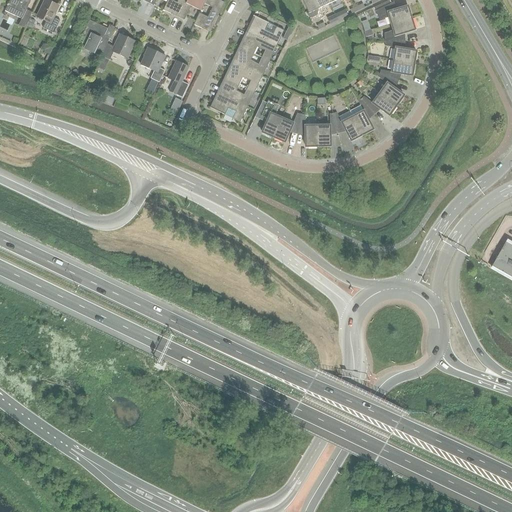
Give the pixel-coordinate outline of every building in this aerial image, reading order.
[(31,0),(10,0),(5,11),(22,19),(18,26),(24,28),(32,13),(26,10),(31,0)] [(45,0),(44,0),(37,17),(46,21),(43,28),(54,33),(60,21),(53,18),(59,6),(45,0)] [(167,0),(163,10),(179,18),(187,0),(177,0),(177,3),(170,0),(167,0)] [(206,0),(187,0),(179,18),(184,20),(191,6),(201,11),(204,4),(206,0)] [(224,3),(218,0),(206,0),(204,4),(212,8),(208,18),(199,13),(194,25),(210,33),(215,23),(218,24),(221,17),(218,16),(224,3)] [(319,9),(314,0),(301,0),(308,13),(307,14),(307,15),(308,16),(309,17),(310,17),(311,18),(312,18),(313,18),(314,18),(315,17),(316,16),(317,15),(318,14),(318,13),(318,12),(319,9)] [(327,0),(314,0),(319,9),(329,4),(327,0)] [(391,25),(411,18),(407,7),(394,11),(393,9),(391,4),(377,10),(382,20),(389,18),(391,25)] [(345,10),(335,15),(337,21),(348,15),(345,10)] [(330,24),(337,21),(335,15),(327,19),(330,24)] [(254,17),(247,32),(276,46),(284,31),(276,27),(273,34),(265,30),(268,23),(253,16),(254,17)] [(30,18),(26,26),(32,28),(36,21),(30,18)] [(415,30),(411,18),(391,25),(393,31),(386,33),(387,43),(402,42),(402,36),(401,34),(415,30)] [(97,50),(103,53),(107,44),(110,39),(104,36),(107,29),(89,20),(83,33),(85,34),(80,45),(96,52),(97,50)] [(317,30),(327,26),(325,22),(316,26),(317,30)] [(269,62),(276,46),(247,32),(240,47),(254,54),(257,48),(265,52),(262,58),(269,62)] [(107,44),(103,53),(101,57),(103,58),(109,60),(109,61),(113,52),(127,59),(131,51),(132,51),(136,43),(119,35),(114,47),(107,44)] [(403,47),(402,42),(387,43),(387,47),(395,48),(393,60),(414,64),(416,52),(402,49),(403,47)] [(240,47),(233,63),(262,77),(269,62),(262,58),(259,65),(251,61),(254,54),(240,47)] [(144,57),(140,65),(154,71),(150,79),(152,79),(158,83),(159,83),(165,71),(159,68),(165,56),(147,48),(143,56),(144,57)] [(109,60),(103,58),(98,68),(104,71),(109,60)] [(412,76),(414,64),(393,60),(391,72),(383,71),(382,75),(396,81),(398,76),(398,74),(412,76)] [(174,82),(169,92),(182,98),(188,85),(182,82),(189,67),(176,61),(168,79),(174,82)] [(250,82),(247,88),(255,92),(262,77),(233,63),(225,78),(240,85),(243,78),(250,82)] [(394,86),(396,81),(382,75),(380,79),(387,84),(379,94),(396,106),(404,96),(392,88),(394,86)] [(225,78),(218,93),(247,107),(255,92),(247,88),(244,95),(237,91),(240,85),(225,78)] [(152,79),(149,86),(155,89),(158,83),(152,79)] [(240,123),(247,107),(218,93),(211,108),(210,107),(209,108),(224,115),(228,109),(236,112),(232,119),(240,123)] [(389,116),(396,106),(379,94),(372,103),(366,99),(363,101),(372,113),(377,109),(378,108),(389,116)] [(179,107),(182,102),(176,99),(173,104),(179,107)] [(353,117),(352,117),(362,136),(373,130),(366,118),(368,117),(372,113),(363,101),(359,104),(360,106),(350,111),(353,117)] [(262,133),(273,138),(281,119),(275,116),(278,108),(267,103),(266,104),(263,102),(256,118),(266,123),(262,133)] [(334,117),(337,131),(343,130),(344,129),(351,141),(362,136),(352,117),(341,123),(338,115),(334,117)] [(293,123),(281,119),(273,138),(285,143),(290,130),(292,131),(298,132),(301,117),(296,116),(293,123)] [(305,147),(318,147),(317,126),(305,126),(305,118),(301,117),(298,132),(303,133),(305,133),(305,147)] [(332,133),(337,131),(334,117),(329,118),(330,126),(317,126),(318,147),(330,147),(330,133),(332,133)] [(511,244),(506,241),(493,264),(491,268),(511,279),(511,244)]
